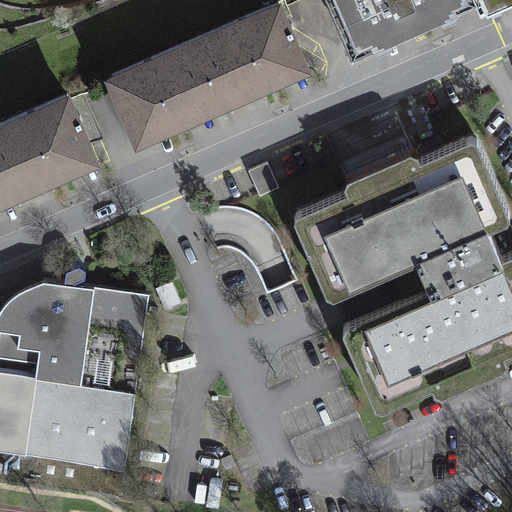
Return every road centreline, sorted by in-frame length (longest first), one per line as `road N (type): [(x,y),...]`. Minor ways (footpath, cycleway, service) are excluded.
road 1 (residential): [(159,186),(286,482),(438,511)]
road 2 (residential): [(485,45),(159,186)]
road 3 (unknown): [(223,335),(195,422),(185,504)]
road 4 (residential): [(159,186),(0,254)]
